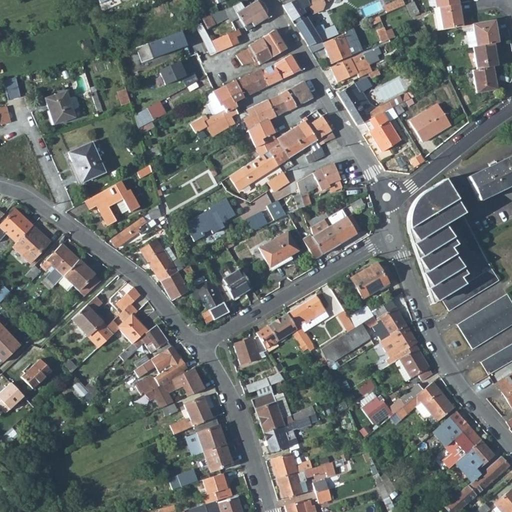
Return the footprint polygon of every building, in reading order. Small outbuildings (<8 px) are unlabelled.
[(241,10),(238,4),(232,6),(238,18),(247,30),(267,18),(257,0),(241,10)] [(294,0),(283,5),(292,20),(306,14),(305,12),(311,9),(312,12),(321,8),(324,1),(323,0),(294,0)] [(402,0),(400,0),(392,4),(394,10),(404,5),(402,0)] [(406,5),(411,16),(419,13),(418,10),(414,1),(410,3),(406,5)] [(435,7),(439,30),(462,26),(458,4),(435,7)] [(231,22),(238,18),(232,6),(224,9),(231,22)] [(223,16),(220,11),(209,15),(212,20),(223,16)] [(203,22),(207,29),(214,25),(212,20),(209,15),(201,18),(203,22)] [(369,20),(371,24),(378,21),(378,20),(380,19),(379,16),(369,20)] [(474,24),(472,24),(476,46),(493,44),(497,43),(494,21),(474,24)] [(200,23),(195,26),(210,55),(217,52),(210,41),(200,23)] [(308,46),(335,35),(332,28),(322,32),(318,24),(301,34),(308,46)] [(383,27),(376,31),(381,41),(388,38),(386,33),(383,27)] [(217,52),(237,43),(235,37),(240,34),(238,29),(210,41),(217,52)] [(260,38),(271,57),(286,49),(274,30),(260,38)] [(136,44),(140,60),(187,48),(184,32),(136,44)] [(331,63),(351,54),(342,34),(322,43),(331,63)] [(254,63),(256,66),(271,57),(260,38),(249,45),(250,47),(236,55),(242,65),(254,63)] [(476,46),(473,47),(477,70),(491,67),(497,66),(493,44),(476,46)] [(330,67),(337,82),(357,73),(358,77),(372,71),(363,52),(330,67)] [(176,62),(181,74),(183,73),(185,77),(204,68),(200,61),(196,53),(176,62)] [(290,55),(262,71),(261,71),(268,85),(299,71),(290,55)] [(471,71),(475,94),(495,89),(491,67),(477,70),(471,71)] [(261,71),(258,70),(236,81),(244,96),(268,85),(261,71)] [(337,94),(357,125),(363,121),(382,112),(391,107),(388,100),(376,106),(369,101),(362,90),(370,84),(365,76),(337,94)] [(3,80),(8,100),(20,97),(15,77),(3,80)] [(244,96),(236,81),(225,86),(233,101),(234,101),(244,96)] [(295,107),(312,98),(304,82),(286,90),(295,107)] [(194,134),(206,127),(223,117),(225,119),(231,115),(237,112),(235,107),(237,106),(234,101),(233,101),(225,86),(214,91),(219,99),(216,100),(219,105),(221,104),(225,111),(222,114),(217,112),(206,119),(204,116),(189,125),(194,134)] [(130,102),(125,88),(116,92),(121,105),(130,102)] [(68,97),(65,89),(43,98),(52,124),(74,116),(72,109),(77,107),(79,103),(76,97),(73,95),(68,97)] [(287,111),(295,107),(286,90),(278,94),(287,111)] [(287,111),(278,94),(267,99),(275,116),(287,111)] [(248,113),(254,110),(260,122),(268,119),(275,116),(267,99),(247,109),(248,113)] [(160,101),(134,115),(138,128),(166,113),(160,101)] [(225,111),(221,104),(219,105),(215,107),(217,112),(222,114),(225,111)] [(0,107),(0,116),(4,115),(6,123),(10,122),(5,107),(0,107)] [(388,121),(397,116),(391,107),(382,112),(388,121)] [(449,125),(438,107),(410,124),(424,146),(436,138),(434,135),(449,125)] [(260,122),(254,110),(248,113),(254,125),(260,122)] [(363,121),(381,151),(399,140),(388,121),(382,112),(363,121)] [(211,136),(234,122),(231,115),(225,119),(223,117),(206,127),(211,136)] [(303,121),(315,140),(318,145),(324,141),(321,137),(329,131),(322,116),(310,123),(306,117),(302,119),(303,121)] [(255,126),(248,130),(259,156),(268,150),(278,144),(272,134),(274,133),(268,119),(260,122),(254,125),(255,126)] [(303,121),(297,125),(308,144),(315,140),(303,121)] [(288,157),(308,144),(297,125),(276,138),(279,143),(288,157)] [(434,135),(436,138),(451,128),(449,125),(434,135)] [(324,141),(324,143),(334,138),(329,131),(321,137),(324,141)] [(104,172),(89,142),(66,152),(81,183),(104,172)] [(278,165),(288,157),(279,143),(278,144),(268,150),(277,164),(278,165)] [(160,153),(156,146),(145,152),(148,160),(151,158),(160,153)] [(320,147),(313,151),(311,153),(306,156),(310,162),(324,155),(320,147)] [(259,156),(229,176),(239,190),(272,168),(271,168),(277,164),(268,150),(259,156)] [(424,161),(420,155),(410,161),(413,167),(424,161)] [(478,201),(511,184),(511,155),(466,177),(478,201)] [(315,171),(309,174),(297,182),(300,193),(305,206),(310,203),(306,192),(319,185),(321,190),(330,186),(328,183),(339,179),(331,164),(322,168),(315,171)] [(151,171),(149,165),(137,171),(141,177),(151,171)] [(273,192),(288,181),(282,172),(267,182),(273,192)] [(339,179),(328,183),(330,186),(331,189),(341,184),(339,179)] [(446,216),(448,221),(461,214),(443,180),(417,198),(410,209),(405,226),(406,233),(412,251),(432,305),(440,299),(463,285),(460,279),(465,275),(450,248),(455,245),(440,220),(446,216)] [(125,190),(121,181),(84,201),(89,210),(95,207),(106,225),(114,221),(106,207),(115,202),(121,213),(126,210),(127,212),(138,206),(129,188),(125,190)] [(305,206),(300,193),(293,195),(298,209),(299,209),(305,206)] [(228,198),(184,219),(195,244),(225,230),(221,221),(236,215),(228,198)] [(363,204),(359,198),(349,204),(352,210),(363,204)] [(278,204),(273,207),(279,217),(284,213),(278,204)] [(353,221),(350,223),(346,217),(344,214),(352,210),(349,204),(327,217),(332,224),(328,226),(339,244),(355,233),(355,232),(359,230),(353,221)] [(143,216),(143,217),(133,224),(111,239),(117,247),(139,232),(140,233),(155,223),(153,219),(160,216),(157,206),(143,216)] [(0,227),(16,242),(33,225),(15,209),(0,225),(0,227)] [(252,230),(268,223),(262,211),(246,217),(252,230)] [(324,212),(308,222),(310,226),(323,219),(324,219),(327,217),(324,212)] [(463,285),(490,269),(461,214),(448,221),(446,216),(440,220),(455,245),(450,248),(465,275),(460,279),(463,285)] [(314,258),(339,244),(328,226),(323,219),(310,226),(311,236),(309,234),(305,237),(314,258)] [(12,247),(30,262),(50,241),(33,225),(16,242),(12,247)] [(298,251),(286,232),(258,249),(271,270),(290,259),(289,257),(298,251)] [(313,259),(314,258),(305,237),(301,240),(313,259)] [(154,238),(138,248),(144,256),(159,246),(154,238)] [(47,269),(51,265),(63,276),(79,260),(61,244),(41,266),(46,270),(47,269)] [(159,246),(144,256),(160,281),(176,272),(162,250),(159,246)] [(162,250),(176,272),(178,271),(174,263),(177,261),(167,246),(162,250)] [(177,261),(174,263),(178,271),(182,268),(180,259),(177,261)] [(58,282),(67,291),(72,285),(84,296),(101,280),(79,260),(63,276),(59,280),(58,282)] [(362,298),(387,283),(375,263),(350,278),(362,298)] [(24,275),(30,281),(40,270),(34,265),(24,275)] [(47,269),(59,280),(63,276),(51,265),(47,269)] [(184,275),(191,271),(188,265),(182,268),(184,273),(184,275)] [(490,269),(463,285),(440,299),(448,312),(498,281),(490,269)] [(240,270),(224,280),(227,285),(226,286),(233,298),(251,287),(240,270)] [(160,281),(170,300),(185,291),(181,283),(183,282),(178,276),(176,272),(160,281)] [(220,315),(227,311),(222,302),(224,302),(217,286),(214,287),(213,285),(205,280),(188,288),(192,300),(199,297),(202,306),(205,308),(207,311),(201,314),(206,323),(213,319),(213,320),(220,316),(220,315)] [(10,292),(0,283),(0,301),(9,292),(10,292)] [(134,286),(118,301),(125,308),(131,303),(141,293),(134,286)] [(303,332),(300,327),(323,312),(324,311),(314,295),(295,308),(285,313),(300,336),(304,334),(303,332)] [(471,349),(511,324),(511,304),(506,295),(456,325),(471,349)] [(94,297),(63,325),(73,336),(78,332),(75,329),(77,327),(79,329),(80,328),(87,335),(101,322),(92,311),(100,303),(94,297)] [(389,335),(405,325),(390,300),(370,311),(372,316),(354,327),(348,331),(319,349),(323,357),(326,363),(329,370),(332,369),(330,361),(369,337),(365,330),(369,328),(377,323),(376,321),(380,320),(389,335)] [(125,308),(105,326),(113,334),(118,329),(116,327),(131,313),(133,315),(138,311),(131,303),(125,308)] [(370,311),(366,305),(348,317),(354,327),(372,316),(370,311)] [(348,331),(354,327),(348,317),(343,310),(337,314),(348,331)] [(323,312),(300,327),(303,332),(327,317),(323,312)] [(131,343),(146,330),(133,315),(131,313),(116,327),(118,329),(131,343)] [(285,313),(254,332),(254,333),(256,335),(264,349),(276,341),(290,333),(294,339),(300,348),(302,347),(303,348),(306,346),(302,340),(300,336),(285,313)] [(369,328),(377,342),(378,341),(389,335),(380,320),(376,321),(377,323),(369,328)] [(21,344),(0,321),(0,358),(3,361),(21,344)] [(171,346),(156,325),(148,331),(146,330),(131,343),(113,360),(115,362),(120,358),(123,361),(142,342),(145,346),(151,343),(159,354),(171,346)] [(413,344),(415,343),(405,325),(389,335),(378,341),(388,359),(385,361),(387,365),(393,362),(398,359),(399,359),(405,355),(416,349),(413,344)] [(294,339),(290,333),(276,341),(280,347),(294,339)] [(256,335),(235,342),(233,346),(239,363),(258,357),(257,353),(265,351),(264,349),(256,335)] [(306,346),(311,343),(307,337),(302,340),(306,346)] [(145,346),(153,358),(159,354),(151,343),(145,346)] [(511,345),(480,364),(488,376),(490,374),(506,365),(511,362),(511,345)] [(139,367),(143,373),(154,366),(158,371),(162,369),(163,371),(166,369),(171,376),(185,367),(171,346),(159,354),(153,358),(149,360),(139,367)] [(431,375),(431,374),(416,349),(405,355),(399,359),(398,359),(409,379),(416,374),(421,381),(431,375)] [(145,354),(133,362),(136,368),(139,367),(149,360),(145,354)] [(323,357),(315,360),(319,366),(326,363),(323,357)] [(51,370),(39,358),(21,376),(32,388),(51,370)] [(64,364),(71,372),(75,369),(77,367),(69,359),(64,364)] [(405,382),(409,379),(398,359),(393,362),(405,382)] [(278,362),(273,364),(277,371),(282,368),(278,362)] [(326,363),(319,366),(316,367),(318,373),(329,370),(326,363)] [(490,374),(511,410),(511,371),(511,370),(511,369),(509,370),(506,365),(490,374)] [(201,385),(192,368),(165,382),(144,393),(149,400),(155,397),(159,405),(170,399),(167,393),(176,388),(185,384),(189,392),(201,385)] [(71,372),(84,387),(88,384),(75,369),(71,372)] [(278,373),(254,382),(256,389),(282,380),(278,373)] [(141,383),(136,386),(141,395),(144,393),(165,382),(162,376),(147,384),(145,380),(141,383)] [(370,378),(358,385),(363,394),(376,387),(370,378)] [(396,412),(424,389),(428,386),(426,381),(421,385),(419,385),(391,406),(396,412)] [(93,397),(98,393),(89,383),(88,384),(84,387),(93,397)] [(436,422),(453,409),(432,383),(428,386),(424,389),(396,412),(395,412),(400,419),(413,409),(422,419),(427,420),(430,425),(436,421),(436,422)] [(250,398),(262,431),(307,414),(314,412),(311,405),(299,409),(300,411),(289,415),(281,394),(273,397),(272,391),(250,398)] [(211,419),(201,397),(182,405),(189,420),(193,427),(211,419)] [(382,401),(379,403),(376,397),(361,408),(371,424),(387,413),(385,410),(387,408),(382,401)] [(159,405),(161,408),(172,403),(170,399),(159,405)] [(161,408),(164,415),(177,409),(173,403),(172,403),(161,408)] [(0,424),(2,426),(11,417),(0,405),(0,424)] [(57,410),(40,420),(45,428),(62,418),(57,410)] [(455,462),(480,441),(456,411),(431,432),(437,439),(455,462)] [(400,419),(395,412),(390,416),(389,417),(393,423),(400,419)] [(307,414),(262,431),(270,452),(297,442),(294,435),(292,437),(289,429),(293,428),(291,423),(294,422),(296,428),(310,423),(307,414)] [(202,453),(225,445),(215,417),(211,419),(193,427),(195,433),(185,438),(192,457),(202,453)] [(189,420),(187,421),(185,418),(177,423),(180,430),(181,432),(193,427),(189,420)] [(177,423),(169,426),(173,433),(180,430),(177,423)] [(420,441),(428,435),(424,430),(417,436),(420,441)] [(437,439),(431,432),(428,435),(420,441),(415,446),(421,453),(437,439)] [(493,456),(480,441),(455,462),(454,463),(471,482),(478,476),(473,470),(482,463),(483,464),(493,456)] [(225,445),(202,453),(209,471),(232,463),(225,445)] [(270,459),(276,478),(310,468),(308,461),(301,463),(299,465),(295,466),(290,453),(270,459)] [(471,482),(461,490),(459,492),(442,506),(447,511),(455,511),(463,506),(466,503),(474,496),(508,466),(500,457),(478,476),(471,482)] [(310,468),(276,478),(282,499),(301,493),(300,491),(298,482),(303,481),(305,480),(304,477),(307,477),(312,475),(310,468)] [(177,476),(168,479),(172,490),(186,485),(197,481),(193,470),(177,475),(177,476)] [(206,494),(199,497),(202,505),(217,500),(233,495),(230,485),(227,486),(225,480),(222,473),(201,479),(206,494)] [(324,479),(312,482),(315,492),(327,488),(324,479)] [(318,502),(330,498),(327,488),(315,492),(318,502)] [(511,511),(511,489),(493,504),(496,506),(491,511),(511,511)] [(241,511),(237,496),(218,502),(217,500),(202,505),(178,511),(209,511),(212,511),(241,511)] [(471,508),(479,501),(474,496),(466,503),(471,508)] [(305,511),(303,501),(302,499),(284,505),(286,511),(305,511)] [(311,511),(308,499),(303,501),(305,511),(311,511)]
